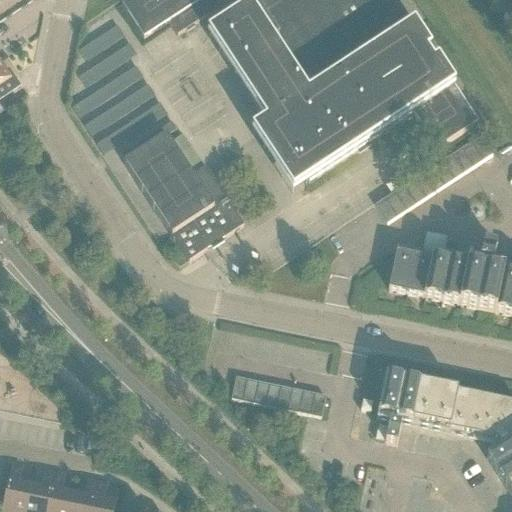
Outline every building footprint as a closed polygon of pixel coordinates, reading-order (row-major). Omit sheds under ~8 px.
[(219,10),(212,0),(130,0),(121,6),(143,41),(170,23),(179,36),(219,10)] [(264,0),(209,36),(308,186),(412,117),(436,153),(478,126),(437,64),(433,67),(426,57),(430,54),(394,0),(264,0)] [(0,87),(11,80),(0,64),(0,87)] [(192,178),(166,138),(123,166),(188,264),(243,228),(205,170),(192,178)] [(471,145),(483,164),(493,157),(481,138),(471,145)] [(461,151),(474,170),(483,164),(471,145),(461,151)] [(452,158),(464,176),(474,170),(461,151),(452,158)] [(442,164),(454,183),(464,176),(452,158),(442,164)] [(433,170),(445,189),(454,183),(442,164),(433,170)] [(423,176),(435,195),(445,189),(433,170),(423,176)] [(413,183),(426,201),(435,195),(423,176),(413,183)] [(404,189),(416,208),(426,201),(413,183),(404,189)] [(394,195),(407,214),(416,208),(404,189),(394,195)] [(385,202),(397,220),(407,214),(394,195),(385,202)] [(375,208),(387,227),(397,220),(385,202),(375,208)] [(496,250),(484,247),(480,266),(492,269),(496,250)] [(388,293),(511,318),(511,278),(396,255),(388,293)] [(511,406),(385,380),(377,418),(495,442),(501,451),(511,443),(511,406)] [(235,381),(230,404),(242,406),(247,384),(235,381)] [(258,386),(247,384),(242,406),(254,409),(258,386)] [(270,389),(258,386),(254,409),(265,411),(270,389)] [(281,391),(270,389),(265,411),(276,414),(281,391)] [(292,394),(281,391),(276,414),(287,416),(292,394)] [(303,396),(292,394),(287,416),(298,418),(303,396)] [(314,398),(303,396),(298,418),(310,421),(314,398)] [(326,401),(314,398),(310,421),(322,423),(326,401)] [(360,412),(370,414),(372,404),(362,403),(360,412)] [(388,430),(385,445),(397,447),(400,429),(389,426),(388,430)] [(380,429),(377,444),(385,445),(388,430),(380,429)] [(486,460),(507,491),(511,488),(511,443),(501,451),(486,460)] [(22,469),(12,467),(2,511),(25,511),(30,489),(19,487),(22,469)] [(25,511),(47,511),(55,476),(45,474),(41,492),(30,489),(25,511)] [(65,478),(55,476),(47,511),(69,511),(72,498),(61,496),(65,478)] [(91,511),(97,485),(87,482),(84,500),(72,498),(69,511),(91,511)] [(114,511),(115,507),(103,505),(107,487),(97,485),(91,511),(114,511)]
